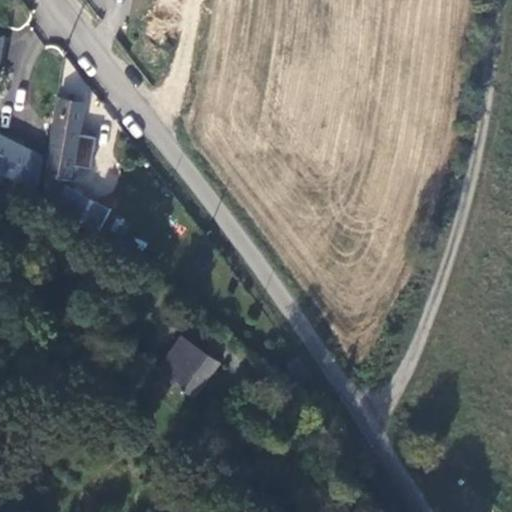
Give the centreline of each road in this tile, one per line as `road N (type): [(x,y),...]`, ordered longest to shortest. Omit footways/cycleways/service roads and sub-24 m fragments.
road 1 (unclassified): [(374,433),(268,275),(51,0)]
road 2 (unclassified): [(374,433),(447,275),(478,141),(494,0)]
